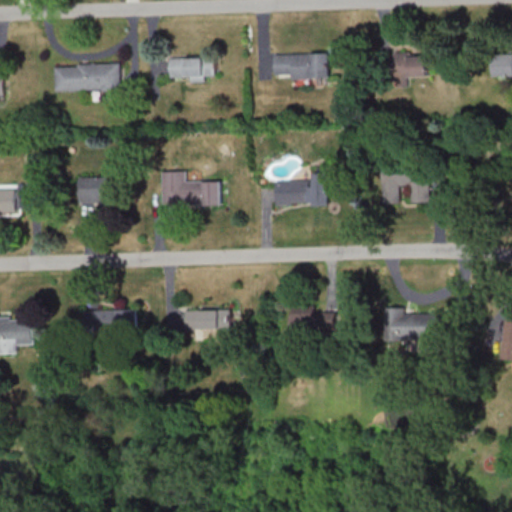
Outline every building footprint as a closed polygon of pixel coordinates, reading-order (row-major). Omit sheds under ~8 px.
[(329,53),(275,55),(276,79),(329,77),(329,53)] [(494,76),(511,75),(511,53),(494,53),(494,76)] [(394,88),(408,88),(408,77),(428,77),(428,54),(393,55),(394,88)] [(170,57),(170,78),(216,78),(216,57),(170,57)] [(56,65),(56,91),(122,90),(121,64),(56,65)] [(419,164),(381,165),(382,204),(400,203),(400,187),(411,187),(411,203),(430,203),(430,176),(420,176),(419,164)] [(162,172),(162,205),(220,205),(220,181),(186,181),(186,172),(162,172)] [(327,174),(310,174),(310,181),(274,181),(274,206),(327,205),(327,174)] [(123,177),(80,177),(80,207),(123,207),(123,177)] [(0,213),(17,214),(17,190),(0,189),(0,213)] [(386,307),(387,339),(453,338),(453,312),(406,313),(406,307),(386,307)] [(137,330),(137,309),(84,310),(84,331),(137,330)] [(228,328),(228,310),(184,310),(184,328),(228,328)] [(293,312),(293,337),(337,337),(337,312),(293,312)] [(0,315),(0,354),(20,354),(20,345),(35,345),(35,316),(0,315)] [(511,320),(507,320),(503,365),(511,365),(511,320)]
